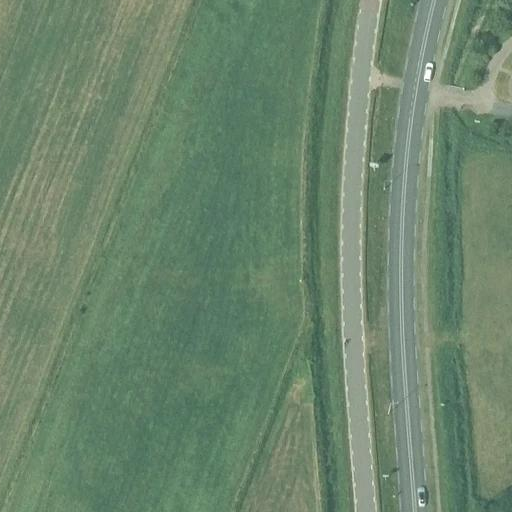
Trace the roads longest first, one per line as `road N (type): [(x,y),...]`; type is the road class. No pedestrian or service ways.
road 1 (primary): [(413,511),(401,339),(405,169),(434,0)]
road 2 (unclassified): [(365,511),(349,277),(352,160),(371,0)]
